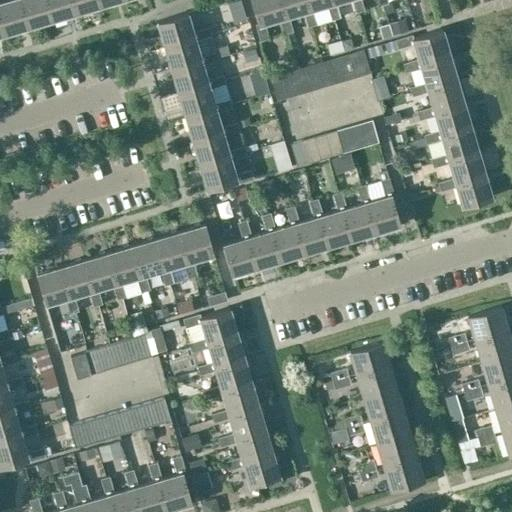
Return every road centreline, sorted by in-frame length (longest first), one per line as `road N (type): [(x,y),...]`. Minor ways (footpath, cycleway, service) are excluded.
road 1 (residential): [(280,315),(511,243)]
road 2 (residential): [(136,178),(0,219)]
